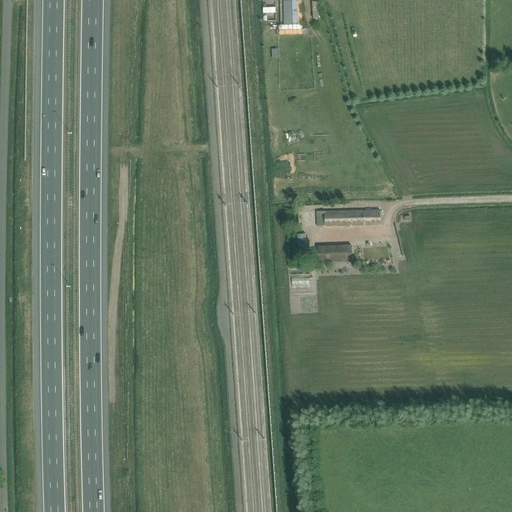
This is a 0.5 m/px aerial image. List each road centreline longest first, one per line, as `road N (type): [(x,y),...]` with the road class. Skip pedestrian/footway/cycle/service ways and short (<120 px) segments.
road 1 (unclassified): [(3,511),(8,0)]
road 2 (motorway): [(50,0),(52,511)]
road 3 (motorway): [(90,511),(89,0)]
